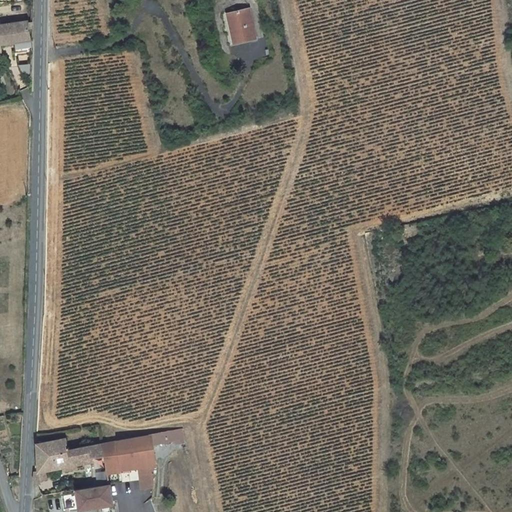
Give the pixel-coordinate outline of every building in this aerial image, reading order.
[(255,39),(248,8),(226,13),(234,44),(255,39)] [(0,44),(14,42),(15,53),(31,51),(30,37),(26,21),(0,25),(0,44)] [(106,457),(110,476),(141,471),(144,492),(156,490),(149,448),(173,444),(174,447),(183,445),(181,432),(172,434),(171,431),(104,443),(106,457)] [(90,460),(106,457),(104,443),(69,449),(66,437),(36,441),(36,479),(37,483),(45,480),(44,472),(90,465),(90,460)] [(62,493),(65,510),(80,508),(80,511),(114,505),(111,485),(62,493)]
